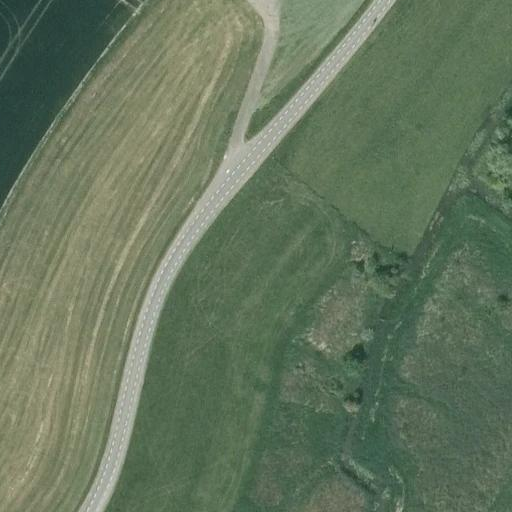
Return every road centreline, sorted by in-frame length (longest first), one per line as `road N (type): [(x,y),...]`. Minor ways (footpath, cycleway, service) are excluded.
road 1 (unclassified): [(98,511),(164,275),(203,215),(383,0)]
road 2 (track): [(234,179),(233,154),(271,35),(267,6),(258,0)]
